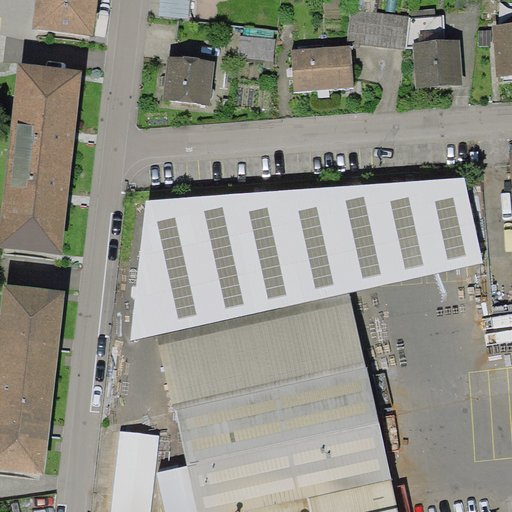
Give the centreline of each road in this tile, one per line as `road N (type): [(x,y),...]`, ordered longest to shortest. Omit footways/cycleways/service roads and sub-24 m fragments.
road 1 (unclassified): [(114,145),(511,119)]
road 2 (unclassified): [(114,145),(74,511)]
road 3 (unclassified): [(130,0),(114,145)]
